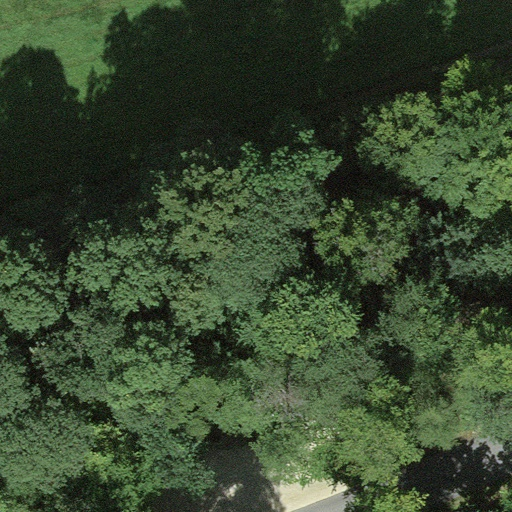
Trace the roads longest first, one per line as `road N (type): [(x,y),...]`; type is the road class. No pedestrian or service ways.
road 1 (track): [(0,190),(96,176),(511,25)]
road 2 (track): [(0,467),(254,511)]
road 3 (unclassified): [(511,430),(318,511)]
road 4 (track): [(427,377),(306,511)]
